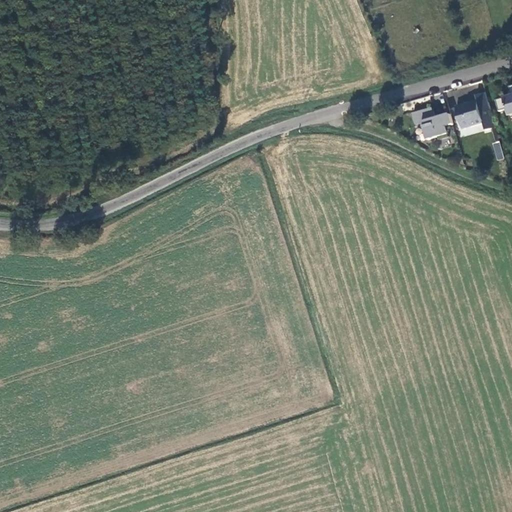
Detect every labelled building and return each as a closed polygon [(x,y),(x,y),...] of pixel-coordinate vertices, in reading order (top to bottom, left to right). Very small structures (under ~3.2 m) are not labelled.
[(511,86),(511,87),(511,96),(498,100),(501,112),(510,109),(511,116),(511,86)] [(481,105),(491,103),(488,93),(478,96),(480,100),(481,105)] [(481,105),(480,100),(458,106),(464,129),(479,125),(482,124),(485,123),(487,130),(497,128),(491,103),(481,105)] [(438,118),(435,108),(415,113),(418,124),(425,122),(430,139),(440,136),(441,139),(451,136),(448,126),(456,124),(453,114),(438,118)] [(499,142),(492,144),(497,160),(504,159),(499,142)]
